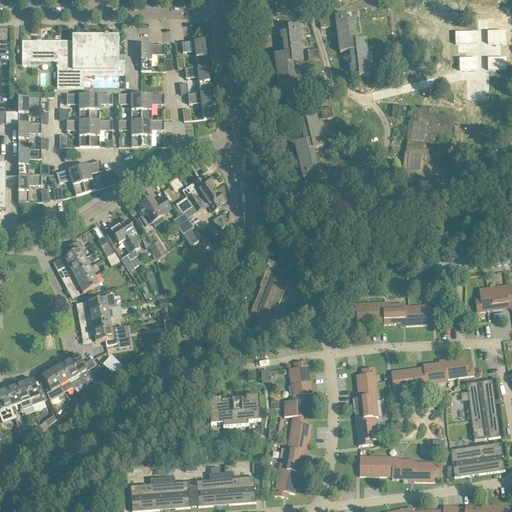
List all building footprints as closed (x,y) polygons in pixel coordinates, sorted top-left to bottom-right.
[(367,75),(363,38),(351,39),(348,14),(319,17),(320,29),(331,27),(334,53),(345,52),(347,77),(367,75)] [(292,63),(319,61),(318,50),(304,51),(302,25),(283,27),(285,55),(277,56),(278,83),(293,82),(292,63)] [(503,26),(478,26),(478,67),(503,66),(503,26)] [(57,64),(57,66),(58,91),(84,91),(84,78),(124,78),(124,63),(119,63),(119,37),(72,37),(72,43),(68,43),(68,57),(58,57),(58,62),(57,62),(57,64)] [(182,44),(183,54),(196,53),(197,69),(208,68),(205,42),(182,44)] [(30,67),(30,64),(57,64),(57,62),(58,62),(58,57),(68,57),(68,43),(22,43),(22,67),(30,67)] [(141,47),(141,73),(151,73),(151,57),(164,57),(164,46),(141,47)] [(185,70),(186,80),(199,79),(201,94),(188,96),(211,93),(208,68),(197,69),(185,70)] [(204,121),(214,120),(211,93),(188,96),(189,106),(202,105),(204,121)] [(67,96),(67,106),(79,106),(79,122),(67,122),(89,122),(89,96),(67,96)] [(112,106),(112,96),(89,96),(89,122),(112,122),(99,122),(99,106),(112,106)] [(119,122),(141,122),(141,96),(119,96),(119,106),(131,106),(131,122),(119,122)] [(164,106),(164,96),(141,96),(141,122),(164,122),(151,122),(151,106),(164,106)] [(18,114),(18,125),(41,125),(28,125),(28,110),(41,109),(41,103),(41,99),(18,99),(18,113),(18,114)] [(419,109),(411,108),(406,150),(402,178),(418,180),(418,179),(421,180),(423,171),(432,172),(431,176),(442,178),(444,166),(430,164),(433,138),(451,140),(455,118),(427,114),(428,107),(419,106),(419,109)] [(321,110),(323,120),(332,118),(330,108),(321,110)] [(182,111),(183,123),(192,122),(191,110),(182,111)] [(0,212),(6,213),(6,202),(6,179),(6,166),(0,166),(0,125),(18,125),(18,114),(6,114),(0,113),(0,212)] [(292,142),(299,180),(318,176),(313,149),(321,147),(315,114),(297,117),(302,141),(292,142)] [(79,149),(89,149),(89,122),(67,122),(67,132),(79,132),(79,149)] [(112,132),(112,122),(89,122),(89,149),(99,149),(99,132),(112,132)] [(119,122),(119,132),(131,132),(131,149),(141,149),(141,122),(119,122)] [(164,122),(141,122),(141,149),(151,149),(151,132),(164,132),(164,122)] [(41,151),(29,151),(29,136),(41,136),(41,125),(18,125),(18,152),(41,151)] [(41,151),(18,152),(18,178),(29,177),(29,162),(41,162),(41,151)] [(100,163),(78,169),(85,194),(95,192),(91,176),(103,172),(100,163)] [(85,194),(78,169),(56,175),(59,185),(71,182),(76,197),(85,194)] [(18,204),(29,204),(29,188),(41,188),(41,177),(29,177),(18,178),(18,179),(18,204)] [(215,192),(212,188),(214,187),(208,179),(203,182),(201,180),(194,185),(198,192),(193,195),(194,196),(188,200),(187,199),(176,206),(183,216),(184,215),(189,212),(194,209),(192,208),(215,192)] [(217,196),(215,192),(192,208),(194,209),(189,212),(193,217),(203,210),(204,211),(209,208),(213,214),(221,209),(219,207),(225,203),(219,194),(217,196)] [(141,209),(138,212),(142,218),(145,216),(151,225),(153,229),(164,222),(162,219),(163,218),(162,216),(171,210),(169,207),(163,199),(154,204),(151,199),(139,207),(141,209)] [(183,216),(173,222),(183,236),(194,229),(184,215),(183,216)] [(214,222),(219,231),(227,226),(221,217),(214,222)] [(136,234),(128,222),(119,227),(135,252),(140,249),(138,245),(140,243),(138,236),(138,237),(136,234)] [(139,257),(135,252),(119,227),(111,233),(119,245),(121,244),(129,255),(120,261),(128,273),(142,264),(138,257),(139,257)] [(191,231),(183,236),(190,248),(199,242),(191,231)] [(105,238),(98,242),(102,250),(110,246),(105,238)] [(85,259),(81,251),(83,250),(80,243),(65,250),(68,256),(53,264),(55,268),(65,262),(68,268),(85,259)] [(156,261),(166,256),(163,250),(159,243),(149,248),(153,255),(156,261)] [(102,250),(107,259),(115,255),(110,246),(102,250)] [(508,254),(484,258),(485,268),(510,264),(508,254)] [(60,277),(70,271),(73,277),(90,268),(85,259),(68,268),(58,273),(60,277)] [(277,264),(268,261),(266,267),(268,268),(267,272),(266,272),(259,288),(260,289),(251,313),(260,316),(255,328),(268,334),(285,288),(292,291),(295,283),(288,280),(288,282),(284,280),(287,272),(280,270),(280,271),(275,269),(277,264)] [(454,262),(435,263),(435,268),(435,274),(440,274),(449,274),(454,274),(454,262)] [(90,268),(73,277),(62,282),(64,286),(75,280),(78,286),(78,287),(95,278),(90,268)] [(95,278),(78,287),(78,286),(67,291),(69,295),(80,289),(83,295),(100,287),(95,278)] [(183,297),(190,302),(199,290),(192,285),(183,297)] [(480,300),(475,301),(475,304),(477,314),(488,312),(493,312),(493,310),(511,307),(511,289),(511,286),(506,287),(488,289),(479,291),(480,300)] [(106,300),(76,305),(77,309),(88,307),(90,313),(88,314),(108,310),(116,309),(113,295),(106,296),(106,300)] [(161,311),(168,310),(166,301),(159,302),(161,311)] [(427,326),(427,316),(433,316),(432,306),(404,308),(404,305),(383,307),(383,304),(350,306),(351,315),(356,315),(356,325),(383,324),(384,326),(405,325),(405,327),(427,326)] [(88,314),(78,315),(78,319),(90,317),(91,323),(89,324),(90,324),(110,320),(121,318),(119,308),(116,309),(108,310),(88,314)] [(93,333),(92,334),(112,330),(110,320),(90,324),(89,324),(80,325),(80,329),(92,327),(93,333)] [(342,327),(336,326),(332,342),(338,343),(342,327)] [(112,330),(92,334),(81,336),(82,339),(94,337),(95,344),(105,342),(106,348),(117,346),(116,337),(113,338),(112,330)] [(78,356),(69,361),(83,386),(84,388),(88,386),(85,381),(90,378),(87,372),(83,365),(78,356)] [(397,372),(391,373),(392,383),(393,387),(394,393),(399,392),(426,388),(426,386),(447,383),(447,381),(452,380),(464,378),(474,377),(473,368),(467,368),(466,360),(466,358),(444,361),(444,364),(439,364),(423,367),(423,369),(397,372)] [(60,366),(73,389),(74,391),(78,389),(83,386),(69,361),(60,366)] [(91,361),(83,365),(87,372),(95,367),(91,361)] [(287,402),(285,403),(284,417),(285,418),(287,418),(293,418),(287,450),(285,449),(281,471),(279,470),(274,497),(283,499),(284,494),(294,495),(298,474),(300,474),(304,453),(306,454),(311,426),(307,426),(307,424),(302,423),(302,419),(307,419),(307,403),(305,403),(305,396),(312,395),(307,362),(298,364),(299,369),(289,370),(293,403),(287,402)] [(67,393),(73,389),(60,366),(51,371),(65,394),(66,393),(67,393)] [(366,376),(362,376),(356,377),(358,398),(356,398),(358,420),(356,420),(359,448),(368,447),(367,441),(377,440),(375,418),(378,418),(375,396),(378,396),(375,369),(365,370),(366,376)] [(51,371),(42,377),(47,385),(51,392),(48,394),(47,395),(50,402),(65,394),(51,371)] [(269,371),(261,372),(262,384),(270,383),(269,371)] [(23,384),(30,401),(32,407),(47,402),(40,387),(36,389),(33,380),(23,384)] [(478,383),(466,385),(468,399),(469,399),(471,415),(470,415),(474,442),(486,441),(486,440),(488,439),(488,440),(500,439),(496,412),(495,412),(492,396),(494,396),(492,381),(480,383),(480,384),(478,384),(478,383)] [(32,407),(30,401),(23,384),(14,387),(21,404),(23,410),(32,407)] [(18,416),(14,407),(21,404),(14,387),(4,391),(14,418),(18,416)] [(4,391),(0,392),(0,417),(0,418),(3,424),(15,420),(14,418),(4,391)] [(222,399),(209,400),(211,426),(223,425),(223,429),(248,427),(248,423),(260,423),(259,396),(245,397),(246,403),(222,405),(222,399)] [(49,427),(56,421),(54,416),(46,423),(49,427)] [(403,423),(391,423),(391,431),(403,431),(403,423)] [(38,430),(31,432),(34,439),(40,434),(38,430)] [(0,451),(9,449),(6,441),(10,440),(8,434),(4,435),(0,436),(0,451)] [(445,442),(433,442),(432,450),(444,450),(445,442)] [(503,458),(501,444),(464,450),(464,451),(451,453),(452,465),(453,465),(453,467),(454,479),(505,472),(503,460),(502,460),(502,458),(503,458)] [(441,474),(441,464),(414,464),(414,461),(393,461),(393,459),(370,459),(360,459),(359,468),(365,468),(365,478),(392,478),(392,481),(413,481),(413,483),(435,484),(436,474),(441,474)] [(197,464),(185,465),(185,473),(197,472),(197,464)] [(196,483),(188,484),(189,495),(188,495),(188,497),(189,497),(190,509),(213,507),(213,506),(229,504),(229,506),(256,504),(255,492),(254,492),(254,490),(255,490),(255,488),(254,478),(227,480),(227,481),(211,482),(211,481),(196,482),(196,483)] [(131,502),(132,511),(151,511),(159,511),(159,510),(175,508),(175,510),(190,509),(189,497),(188,497),(188,495),(189,495),(188,483),(173,484),(173,485),(157,486),(157,485),(130,487),(131,499),(132,499),(132,502),(131,502)]
